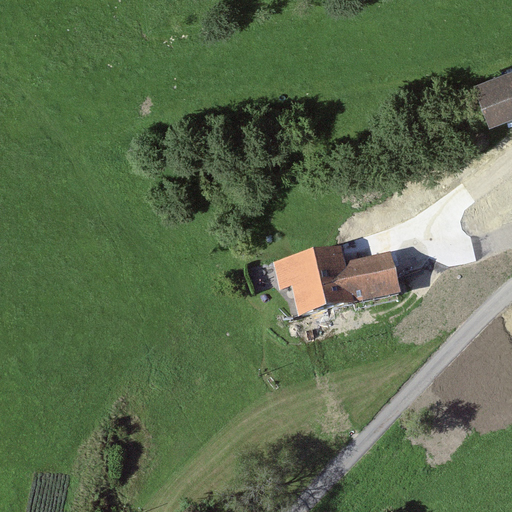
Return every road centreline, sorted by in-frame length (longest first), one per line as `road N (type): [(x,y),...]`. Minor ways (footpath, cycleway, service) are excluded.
road 1 (unclassified): [(298,511),(511,290)]
road 2 (track): [(511,167),(450,244),(511,238)]
